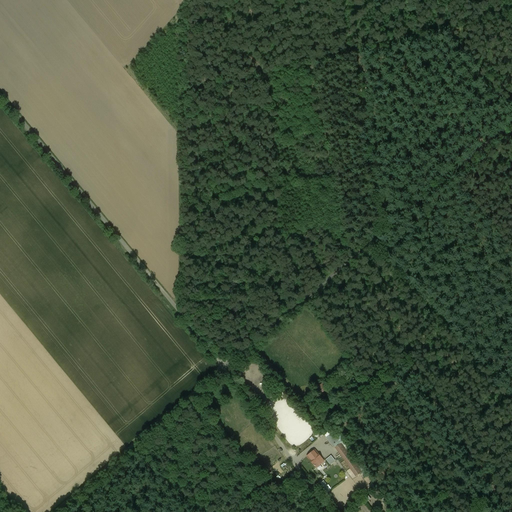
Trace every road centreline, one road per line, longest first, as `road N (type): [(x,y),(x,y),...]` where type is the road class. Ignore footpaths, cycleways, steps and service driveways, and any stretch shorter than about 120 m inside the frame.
road 1 (unclassified): [(225,366),(511,116)]
road 2 (unclassified): [(225,366),(0,94)]
road 3 (track): [(279,320),(267,74),(360,51)]
road 4 (unclassified): [(52,511),(225,366)]
road 5 (track): [(372,241),(511,409)]
road 6 (unclassified): [(329,511),(225,366)]
